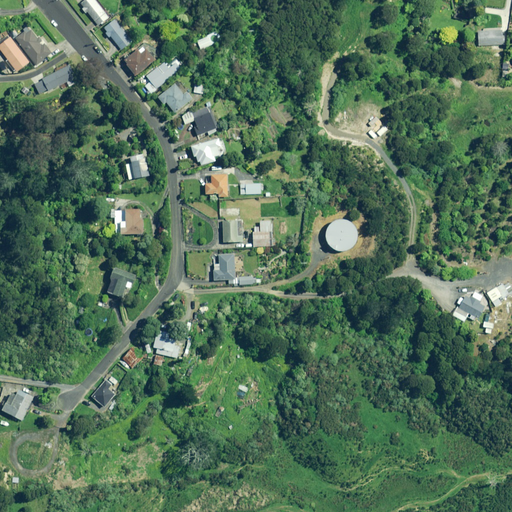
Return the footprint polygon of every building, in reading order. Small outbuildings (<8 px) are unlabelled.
[(85,13),(87,12),(98,25),(109,16),(94,0),(85,0),(80,5),(83,7),(81,9),(85,13)] [(466,9),(457,6),(453,17),(463,20),(466,9)] [(109,38),(111,37),(120,49),(132,41),(115,19),(104,28),(106,32),(105,33),(109,38)] [(42,45),(31,30),(26,34),(24,32),(15,39),(36,66),(43,61),(42,59),(51,53),(44,43),(42,45)] [(215,43),(212,34),(197,39),(201,48),(215,43)] [(0,44),(0,49),(8,60),(6,61),(14,73),(29,63),(10,37),(0,44)] [(155,60),(143,45),(137,50),(123,61),(136,76),(155,60)] [(182,69),(176,62),(168,68),(164,62),(146,76),(156,89),(182,69)] [(75,78),(69,66),(43,79),(43,80),(34,85),(39,94),(48,90),(48,91),(75,78)] [(183,94),(175,84),(158,98),(163,104),(166,102),(174,113),(192,98),(186,92),(183,94)] [(204,85),(195,84),(194,93),(203,94),(204,85)] [(187,112),(181,117),(185,125),(194,121),(197,127),(194,128),(197,137),(218,128),(209,106),(192,113),(191,110),(187,112)] [(344,113),(339,110),(334,120),(339,123),(344,113)] [(220,146),(218,139),(191,146),(194,157),(196,156),(197,162),(200,161),(201,165),(215,161),(214,157),(219,155),(217,147),(220,146)] [(149,176),(144,154),(130,157),(131,163),(126,165),(129,180),(149,176)] [(227,197),(227,174),(205,175),(205,184),(205,194),(218,194),(218,197),(227,197)] [(253,184),(253,181),(240,181),(240,194),(262,194),(262,184),(253,184)] [(140,218),(140,209),(127,210),(127,211),(115,211),(116,235),(144,234),(143,218),(140,218)] [(243,242),(242,220),(223,221),(223,242),(243,242)] [(335,251),(338,251),(341,252),(343,252),(346,251),(349,250),(351,248),(353,246),(355,244),(356,242),(357,239),(357,236),(357,234),(356,231),(355,228),(354,226),(352,224),(349,222),(347,221),(344,220),(342,220),(339,220),(336,221),(334,222),(331,223),(329,225),(328,227),(326,230),(326,233),(325,235),(325,238),(326,241),(327,243),(329,246),(330,248),(333,249),(335,251)] [(271,231),(270,221),(260,221),(260,225),(252,225),(253,247),(269,246),(269,231),(271,231)] [(236,284),(234,253),(219,254),(219,264),(213,264),(214,281),(229,280),(229,284),(236,284)] [(136,275),(114,268),(109,280),(111,280),(107,292),(121,297),(125,287),(131,289),(136,275)] [(256,278),(256,277),(239,277),(239,285),(262,284),(261,278),(256,278)] [(509,295),(502,284),(487,294),(495,307),(501,303),(500,301),(509,295)] [(478,312),(456,298),(450,310),(471,323),(478,312)] [(482,328),(486,328),(485,333),(492,333),(493,322),(483,322),(482,328)] [(176,335),(157,330),(153,347),(157,348),(156,353),(177,358),(179,347),(174,345),(176,335)] [(138,354),(130,346),(120,356),(132,369),(139,363),(133,358),(138,354)] [(114,394),(108,389),(113,382),(108,378),(92,397),(104,407),(114,394)] [(0,416),(16,424),(28,399),(13,392),(5,409),(0,406),(0,416)] [(118,402),(113,399),(107,407),(112,410),(118,402)] [(185,427),(169,423),(167,431),(183,435),(185,427)]
